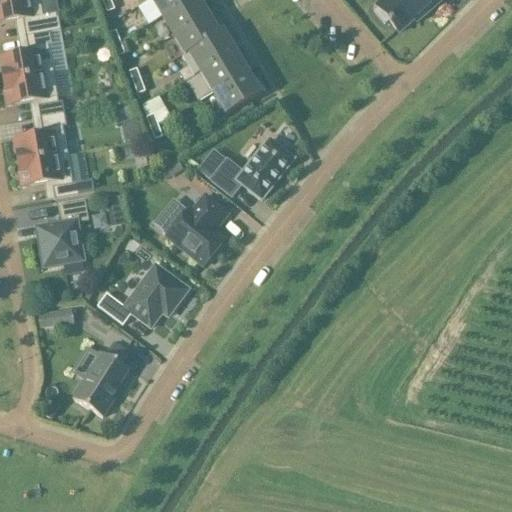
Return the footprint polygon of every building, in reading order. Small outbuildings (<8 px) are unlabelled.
[(39,0),(5,0),(0,1),(0,26),(22,22),(25,39),(60,33),(57,15),(43,17),(39,0)] [(102,3),(106,14),(114,12),(110,0),(102,3)] [(152,0),(151,1),(162,19),(194,0),(152,0)] [(194,0),(162,19),(173,38),(207,18),(196,0),(194,0)] [(386,0),(377,8),(379,10),(375,13),(386,26),(390,22),(400,34),(424,13),(426,16),(444,0),(386,0)] [(207,18),(173,38),(184,56),(222,34),(221,33),(217,36),(207,18)] [(116,33),(108,36),(112,47),(120,44),(116,33)] [(234,55),(222,34),(184,56),(185,57),(189,55),(201,75),(234,55)] [(52,46),(50,35),(25,40),(27,51),(52,46)] [(112,47),(117,59),(124,56),(120,44),(112,47)] [(0,60),(0,69),(3,85),(53,76),(49,52),(0,60)] [(234,55),(201,75),(213,95),(246,75),(234,55)] [(129,74),(133,85),(141,82),(136,71),(129,74)] [(259,97),(246,75),(213,95),(226,117),(259,97)] [(57,100),(53,76),(3,85),(7,109),(57,100)] [(145,94),(141,82),(133,85),(137,97),(145,94)] [(62,104),(37,108),(39,120),(64,116),(62,104)] [(66,128),(64,116),(39,120),(42,132),(66,128)] [(153,117),(146,119),(150,131),(158,128),(153,117)] [(150,131),(154,142),(162,139),(158,128),(150,131)] [(13,142),(17,166),(68,157),(63,133),(13,142)] [(269,139),(242,172),(240,169),(228,159),(209,182),(231,200),(242,187),(262,203),(295,160),(269,139)] [(72,181),(68,157),(17,166),(21,190),(72,181)] [(76,186),(52,190),(54,203),(79,198),(76,186)] [(186,211),(165,237),(202,267),(223,241),(211,230),(215,225),(217,227),(226,215),(204,197),(190,214),(186,211)] [(62,226),(36,231),(43,270),(83,263),(79,241),(82,241),(79,225),(88,223),(85,204),(59,209),(62,226)] [(131,316),(150,330),(168,306),(174,310),(187,293),(155,268),(124,310),(106,297),(97,309),(122,328),(131,316)] [(57,314),(37,317),(39,328),(59,325),(57,314)] [(120,367),(128,355),(113,346),(105,358),(104,357),(86,385),(84,383),(72,401),(102,420),(114,402),(111,400),(129,373),(120,367)]
